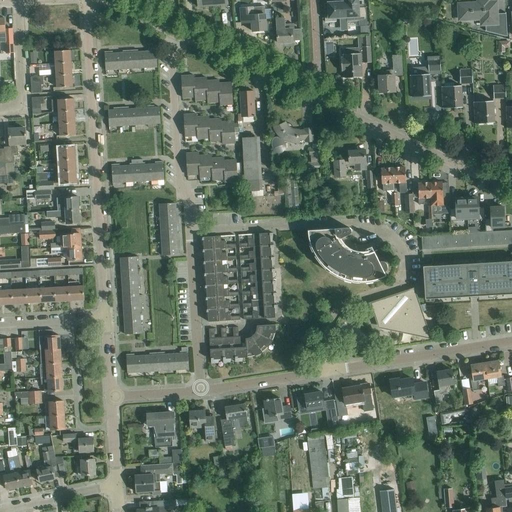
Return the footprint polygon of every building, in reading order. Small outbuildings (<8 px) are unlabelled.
[(347,22),(345,0),(345,2),(324,3),(325,18),(325,22),(336,21),(336,18),(346,17),(347,22)] [(345,0),(347,22),(358,21),(358,26),(367,26),(366,7),(358,8),(357,0),(345,0)] [(459,5),(460,17),(460,19),(473,18),(473,20),(482,20),(482,24),(485,24),(485,30),(485,31),(507,37),(506,13),(505,13),(496,14),(495,3),(487,4),(487,1),(479,2),(479,4),(459,5)] [(254,7),(255,15),(265,14),(264,6),(254,7)] [(241,8),(241,13),(242,23),(252,22),(253,31),(266,30),(265,14),(255,15),(254,7),(241,8)] [(276,18),(277,24),(277,31),(278,43),(285,42),(285,44),(291,44),(291,42),(293,42),(292,32),(292,30),(286,30),(285,18),(276,18)] [(343,57),(341,57),(342,71),(344,71),(345,78),(362,77),(361,63),(363,63),(371,63),(370,46),(370,36),(358,37),(358,47),(355,48),(355,53),(343,54),(343,57)] [(0,43),(0,56),(14,57),(14,44),(0,43)] [(132,69),(130,47),(124,48),(125,53),(118,53),(119,70),(132,69)] [(136,50),(130,50),(130,47),(132,69),(144,68),(143,52),(136,52),(136,50)] [(143,52),(144,68),(157,67),(156,51),(156,48),(150,48),(151,48),(151,51),(143,52)] [(56,63),(71,62),(70,50),(55,51),(55,57),(54,58),(54,63),(56,63)] [(119,70),(118,53),(111,54),(111,52),(105,52),(106,70),(119,70)] [(379,76),(379,82),(380,92),(395,92),(394,76),(403,75),(402,57),(392,57),(393,70),(385,71),(385,76),(379,76)] [(419,75),(410,75),(411,97),(431,96),(430,76),(441,75),(440,57),(428,58),(428,67),(419,68),(419,75)] [(72,62),(71,62),(56,63),(56,75),(55,75),(55,76),(72,74),(71,67),(73,67),(72,62)] [(460,84),(473,83),(472,70),(459,71),(460,84)] [(72,74),(55,76),(55,81),(57,81),(57,88),(73,87),(72,74)] [(194,79),(194,75),(181,76),(183,98),(190,97),(190,96),(195,95),(194,79)] [(43,76),(41,77),(31,77),(32,93),(42,93),(41,85),(44,85),(43,76)] [(207,78),(194,79),(195,95),(195,100),(202,100),(202,98),(207,98),(208,98),(206,81),(207,81),(207,78)] [(219,80),(207,81),(206,81),(208,98),(207,98),(208,103),(215,102),(215,101),(220,100),(219,84),(219,80)] [(232,83),(219,84),(220,100),(220,105),(233,104),(232,83)] [(494,99),(506,98),(505,85),(493,86),(494,99)] [(442,87),(442,99),(443,109),(462,108),(462,98),(461,86),(442,87)] [(241,92),(242,113),(239,114),(239,124),(243,124),(243,121),(244,121),(244,118),(255,117),(254,101),(253,91),(241,92)] [(44,97),(42,97),(32,98),(33,109),(41,109),(41,104),(44,104),(44,97)] [(74,98),(58,99),(52,100),(53,112),(59,112),(59,111),(74,111),(74,98)] [(474,102),(474,114),(475,124),(495,123),(494,113),(493,101),(474,102)] [(148,124),(147,106),(141,106),(141,109),(134,109),(135,125),(148,124)] [(147,106),(148,124),(161,124),(160,107),(152,108),(152,106),(147,106)] [(122,126),(121,107),(115,108),(116,110),(108,110),(109,127),(122,126)] [(127,107),(121,107),(122,126),(135,125),(134,109),(127,109),(127,107)] [(76,110),(74,111),(59,111),(59,112),(60,123),(75,123),(75,115),(76,115),(76,110)] [(196,117),(197,117),(197,114),(184,115),(185,137),(192,136),(192,134),(197,134),(196,117)] [(209,116),(197,117),(196,117),(197,134),(198,139),(205,139),(205,137),(210,137),(209,120),(209,116)] [(222,119),(209,120),(210,137),(210,141),(217,141),(217,139),(222,139),(221,122),(222,122),(222,119)] [(234,121),(222,122),(221,122),(222,139),(222,144),(235,143),(234,121)] [(75,123),(60,123),(60,124),(58,124),(59,129),(60,129),(61,135),(66,135),(76,135),(75,123)] [(313,141),(313,138),(312,128),(305,129),(305,130),(298,131),(298,130),(295,130),(292,130),(293,127),(292,125),(290,124),(288,123),(286,124),(285,123),(275,128),(277,132),(278,134),(277,136),(276,137),(274,136),(273,137),(272,137),(271,138),(270,139),(269,140),(269,142),(269,143),(269,145),(269,146),(270,148),(271,149),(272,150),(272,151),(273,152),(275,152),(276,152),(277,152),(278,152),(278,151),(279,151),(280,149),(280,148),(281,147),(281,145),(281,144),(280,143),(280,141),(280,140),(279,140),(281,137),(282,138),(284,139),(287,140),(289,141),(291,142),(294,142),(297,142),(299,142),(299,140),(305,140),(306,142),(313,141)] [(6,176),(15,175),(16,175),(15,169),(14,155),(18,155),(17,144),(26,144),(25,136),(26,136),(26,134),(25,134),(25,128),(9,129),(10,147),(4,147),(4,149),(5,162),(6,176)] [(260,137),(245,137),(248,192),(263,191),(260,137)] [(60,160),(75,159),(75,147),(65,147),(59,148),(60,155),(58,155),(58,160),(60,160)] [(321,147),(311,148),(311,154),(312,154),(312,161),(307,162),(308,168),(321,167),(321,162),(320,162),(320,154),(321,154),(321,147)] [(366,170),(365,160),(365,150),(349,151),(349,160),(334,161),(335,176),(345,176),(345,166),(354,165),(355,170),(366,170)] [(199,156),(199,153),(186,154),(187,175),(195,175),(195,173),(200,173),(199,156)] [(212,155),(199,156),(200,173),(200,178),(207,177),(207,176),(212,175),(211,158),(212,158),(212,155)] [(224,158),(212,158),(211,158),(212,175),(212,180),(220,180),(220,178),(225,178),(224,161),(224,158)] [(77,159),(75,159),(60,160),(61,172),(59,172),(76,171),(76,164),(77,164),(77,159)] [(143,159),(137,160),(138,182),(151,181),(150,165),(143,165),(143,159)] [(132,166),(125,166),(126,182),(138,182),(137,160),(131,160),(132,166)] [(236,160),(224,161),(225,178),(225,183),(238,182),(238,180),(237,163),(236,160)] [(157,164),(150,165),(151,181),(164,180),(163,162),(157,162),(157,164)] [(126,182),(125,166),(118,167),(118,164),(112,165),(113,183),(126,182)] [(393,168),(394,183),(400,183),(401,188),(406,188),(406,182),(406,177),(405,167),(393,168)] [(394,183),(393,168),(381,169),(382,184),(383,184),(383,188),(394,187),(394,183)] [(374,170),(365,170),(366,179),(367,179),(367,187),(374,187),(373,178),(374,178),(374,170)] [(77,183),(76,171),(59,172),(59,177),(61,177),(61,184),(67,184),(77,183)] [(48,180),(47,172),(43,172),(37,172),(38,181),(48,180)] [(15,175),(6,176),(0,176),(0,183),(7,183),(7,186),(15,185),(15,175)] [(55,180),(37,181),(38,190),(55,189),(55,180)] [(294,182),(285,183),(287,217),(296,217),(294,182)] [(430,183),(431,198),(443,197),(442,182),(430,183)] [(431,198),(430,183),(418,184),(419,204),(424,204),(424,198),(431,198)] [(52,190),(36,191),(36,199),(52,198),(52,190)] [(413,213),(412,193),(405,193),(405,213),(413,213)] [(49,211),(79,210),(78,197),(68,197),(65,198),(65,205),(49,206),(49,211)] [(467,198),(468,220),(485,219),(484,207),(478,207),(478,197),(467,198)] [(468,220),(467,198),(455,198),(456,209),(450,209),(450,221),(468,220)] [(160,217),(178,216),(178,210),(176,210),(175,203),(159,204),(160,217)] [(504,227),(503,207),(490,208),(491,219),(485,219),(486,232),(492,232),(492,227),(504,227)] [(79,210),(49,211),(50,217),(66,216),(66,224),(70,224),(80,223),(79,210)] [(0,226),(26,224),(25,214),(10,215),(10,218),(0,218),(0,226)] [(178,216),(160,217),(161,230),(177,229),(177,222),(179,222),(178,216)] [(26,224),(0,226),(0,234),(26,232),(26,224)] [(381,278),(386,276),(384,272),(386,270),(387,268),(387,265),(385,262),(382,262),(379,262),(374,252),(372,247),(368,249),(369,254),(364,255),(358,254),(353,253),(348,251),(344,248),(346,245),(343,242),(341,238),(350,234),(351,230),(348,228),(308,230),(309,237),(310,244),(309,244),(310,248),(312,252),(313,252),(315,254),(316,256),(315,256),(320,263),(325,269),(326,268),(330,271),(329,272),(336,277),(344,280),(352,282),(360,283),(360,282),(365,282),(365,283),(373,282),(382,279),(381,278)] [(177,229),(161,230),(162,243),(180,242),(180,236),(177,236),(177,229)] [(511,230),(458,234),(421,236),(422,242),(423,242),(424,245),(422,245),(422,250),(511,244),(511,230)] [(67,234),(68,242),(52,243),(52,248),(81,246),(80,233),(70,234),(67,234)] [(253,246),(271,245),(271,242),(272,241),(273,233),(270,233),(253,234),(253,239),(248,240),(248,243),(240,244),(240,248),(253,247),(253,246)] [(222,248),(222,249),(235,248),(235,244),(226,245),(226,241),(221,241),(221,236),(203,237),(200,238),(202,246),(204,246),(204,249),(222,248)] [(180,242),(162,243),(162,256),(179,254),(178,247),(180,247),(180,242)] [(253,246),(253,247),(254,251),(249,252),(249,255),(240,256),(241,260),(254,259),(254,258),(272,257),(271,254),(273,253),(274,245),(271,245),(253,246)] [(81,246),(52,248),(53,253),(68,252),(68,260),(82,259),(81,246)] [(222,248),(204,249),(201,250),(203,258),(204,258),(205,261),(222,260),(222,261),(236,260),(236,256),(227,257),(227,253),(222,253),(222,249),(222,248)] [(121,271),(137,270),(137,263),(139,263),(139,257),(120,258),(121,271)] [(254,258),(254,259),(254,263),(249,264),(250,267),(241,268),(241,272),(255,271),(255,270),(272,269),(272,265),(274,265),(275,257),(272,257),(254,258)] [(37,267),(63,265),(62,258),(37,259),(37,267)] [(1,269),(22,268),(21,260),(0,261),(1,269)] [(222,260),(205,261),(202,262),(204,270),(205,270),(205,273),(205,274),(223,272),(223,273),(237,272),(236,268),(228,269),(228,265),(223,265),(222,261),(222,260)] [(424,284),(425,299),(426,299),(426,298),(469,295),(469,297),(470,297),(470,295),(478,295),(478,297),(478,295),(511,292),(511,260),(511,261),(511,263),(433,267),(433,266),(432,266),(424,267),(424,266),(423,266),(423,267),(423,269),(424,281),(424,284)] [(255,270),(255,271),(255,275),(250,276),(250,279),(242,280),(242,284),(256,283),(256,282),(273,281),(273,277),(274,277),(275,269),(272,269),(255,270)] [(137,270),(121,271),(122,284),(140,282),(140,277),(138,277),(137,270)] [(205,274),(205,273),(202,274),(205,282),(206,282),(206,285),(206,286),(224,284),(224,285),(237,284),(237,280),(228,281),(228,277),(223,277),(223,273),(223,272),(205,274)] [(256,282),(256,283),(256,287),(251,288),(251,291),(243,292),(243,296),(256,295),(256,294),(274,294),(274,293),(274,289),(275,289),(276,281),(273,281),(256,282)] [(84,286),(76,287),(76,282),(69,283),(69,287),(70,301),(84,300),(84,286)] [(141,288),(140,282),(122,284),(123,296),(139,295),(139,288),(141,288)] [(206,286),(206,285),(203,286),(205,294),(207,294),(207,297),(207,298),(225,296),(225,297),(238,296),(238,292),(229,293),(229,289),(224,289),(224,285),(224,284),(206,286)] [(12,290),(4,291),(4,286),(0,286),(0,304),(13,304),(12,290)] [(70,301),(69,287),(55,288),(56,301),(70,301)] [(56,301),(55,288),(41,289),(41,302),(56,301)] [(27,303),(26,289),(12,290),(13,304),(27,303)] [(41,289),(26,289),(27,303),(41,302),(41,289)] [(408,292),(372,304),(379,324),(380,323),(383,326),(382,327),(429,337),(420,311),(414,291),(411,294),(410,295),(407,292),(408,292)] [(256,294),(256,295),(257,299),(252,299),(252,303),(243,304),(244,308),(257,307),(275,306),(275,305),(274,301),(276,301),(277,293),(274,293),(274,294),(256,294)] [(139,302),(139,295),(123,296),(124,309),(142,308),(142,302),(139,302)] [(207,298),(207,297),(204,297),(206,306),(207,306),(208,309),(208,310),(225,308),(225,309),(239,308),(239,304),(230,305),(230,301),(225,301),(225,297),(225,296),(207,298)] [(257,307),(257,311),(252,311),(253,315),(244,316),(244,320),(275,318),(275,313),(277,313),(278,305),(275,305),(275,306),(257,307)] [(142,308),(124,309),(124,322),(141,321),(140,314),(142,313),(142,308)] [(208,310),(208,309),(205,309),(207,318),(208,318),(208,322),(240,320),(239,316),(231,317),(230,313),(226,313),(225,309),(225,308),(208,310)] [(141,321),(124,322),(125,335),(144,333),(143,327),(141,328),(141,321)] [(343,331),(357,341),(363,334),(348,323),(343,331)] [(209,329),(211,363),(218,363),(219,359),(223,359),(223,363),(230,362),(231,358),(235,358),(235,362),(242,362),(243,358),(248,357),(254,356),(261,353),(266,349),(271,344),(274,338),(275,332),(276,325),(257,326),(257,330),(255,334),(252,336),(246,339),(246,336),(239,337),(238,327),(233,327),(233,337),(227,337),(226,328),(221,328),(221,338),(215,338),(214,328),(209,329)] [(46,350),(60,349),(59,335),(53,336),(41,337),(41,343),(46,342),(46,350)] [(22,341),(22,338),(15,338),(16,350),(22,350),(22,347),(27,347),(26,341),(22,341)] [(60,349),(46,350),(40,350),(41,364),(61,363),(60,349)] [(173,354),(174,370),(189,369),(188,351),(182,351),(182,353),(173,354)] [(174,370),(173,354),(163,355),(163,352),(157,353),(158,371),(174,370)] [(151,355),(142,356),(143,372),(158,371),(157,353),(151,353),(151,355)] [(143,372),(142,356),(133,356),(132,354),(126,355),(127,373),(143,372)] [(485,363),(487,378),(497,376),(499,386),(505,385),(503,375),(500,376),(498,361),(485,363)] [(62,376),(61,363),(41,364),(42,378),(62,376)] [(487,378),(485,363),(471,365),(474,380),(471,380),(473,390),(479,390),(477,379),(487,378)] [(454,384),(453,379),(452,369),(437,372),(440,390),(434,391),(435,401),(436,404),(442,402),(441,395),(448,393),(447,385),(454,384)] [(62,376),(42,378),(42,383),(45,383),(45,391),(49,391),(53,391),(63,391),(62,376)] [(428,397),(427,393),(425,383),(413,385),(412,379),(399,381),(399,379),(390,381),(391,390),(393,397),(419,393),(420,398),(428,397)] [(339,416),(347,415),(345,404),(363,401),(364,411),(373,410),(371,393),(369,383),(361,385),(342,388),(344,398),(336,399),(338,409),(339,416)] [(472,404),(470,389),(463,390),(465,405),(472,404)] [(304,392),(305,398),(298,399),(299,407),(299,411),(307,409),(328,406),(329,414),(336,413),(334,400),(323,402),(322,392),(313,393),(312,391),(304,392)] [(291,417),(291,415),(290,406),(282,407),(280,398),(269,400),(268,399),(267,399),(267,400),(265,401),(266,409),(263,409),(265,423),(278,421),(278,419),(291,417)] [(53,402),(49,402),(46,402),(47,416),(50,416),(64,415),(63,401),(53,402)] [(248,426),(246,414),(245,404),(225,407),(227,419),(221,420),(223,432),(233,431),(233,426),(240,425),(240,428),(248,426)] [(445,418),(465,414),(465,409),(440,414),(441,424),(446,424),(445,418)] [(214,441),(214,427),(213,417),(205,418),(205,411),(190,411),(190,421),(190,427),(205,426),(206,441),(214,441)] [(158,437),(155,438),(155,447),(173,446),(172,440),(175,439),(173,413),(147,414),(148,426),(157,425),(158,437)] [(64,415),(50,416),(51,430),(55,430),(65,429),(64,415)] [(74,442),(77,441),(76,434),(63,435),(64,442),(74,442)] [(307,436),(313,488),(329,486),(323,434),(307,436)] [(273,437),(258,439),(259,449),(262,448),(275,446),(273,437)] [(79,441),(77,441),(74,442),(74,452),(80,452),(84,452),(94,451),(93,438),(79,439),(79,441)] [(55,479),(52,465),(57,464),(53,445),(42,447),(46,466),(37,468),(40,482),(55,479)] [(275,446),(262,448),(263,456),(275,455),(275,446)] [(173,463),(181,462),(181,450),(172,451),(173,463)] [(221,456),(214,457),(215,468),(222,467),(221,456)] [(19,457),(13,458),(20,486),(25,485),(26,487),(31,486),(31,484),(32,484),(30,474),(29,470),(22,472),(19,457)] [(8,459),(11,474),(4,476),(7,489),(8,489),(9,491),(15,490),(15,487),(20,486),(13,458),(8,459)] [(82,465),(78,465),(78,475),(95,475),(94,459),(81,460),(82,465)] [(64,463),(58,464),(61,478),(67,476),(64,463)] [(172,463),(151,465),(141,465),(141,475),(136,475),(137,492),(153,491),(153,495),(161,494),(160,482),(154,482),(153,475),(173,473),(172,463)] [(181,463),(172,463),(173,473),(181,473),(181,463)] [(359,511),(358,498),(358,488),(355,489),(354,479),(339,480),(340,492),(336,493),(337,511),(359,511)] [(490,508),(485,509),(485,511),(501,511),(501,507),(506,506),(503,479),(494,480),(496,498),(489,499),(490,508)] [(406,484),(408,493),(416,491),(414,482),(406,484)] [(445,487),(446,507),(453,507),(452,487),(445,487)] [(396,511),(394,489),(380,491),(382,511),(396,511)] [(175,500),(163,501),(153,501),(153,507),(146,507),(146,509),(138,509),(137,511),(167,511),(167,509),(176,508),(175,500)]
